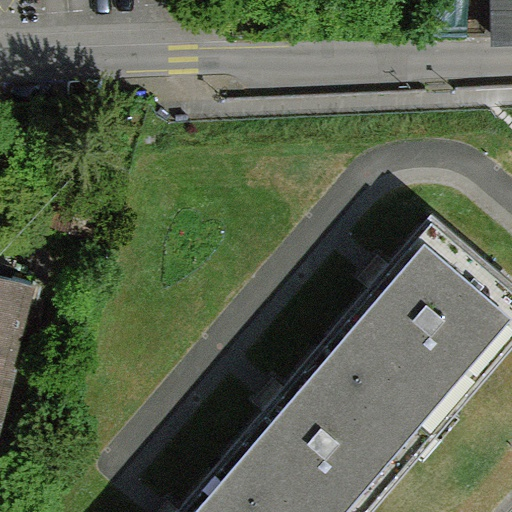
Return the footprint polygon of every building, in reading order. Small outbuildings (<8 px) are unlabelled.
[(467,34),(467,0),(440,0),(438,32),(467,34)] [(511,0),(499,0),(499,39),(511,37),(511,0)] [(333,334),(439,423),(511,335),(511,277),(435,214),(333,334)] [(0,402),(33,283),(0,273),(0,402)] [(225,460),(284,511),(362,511),(439,423),(333,334),(225,460)] [(284,511),(225,460),(179,511),(284,511)]
